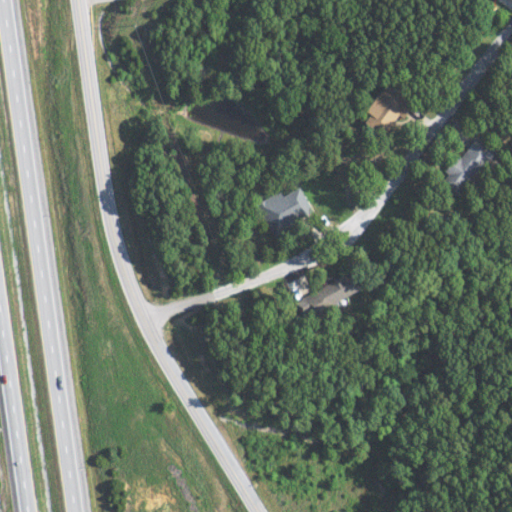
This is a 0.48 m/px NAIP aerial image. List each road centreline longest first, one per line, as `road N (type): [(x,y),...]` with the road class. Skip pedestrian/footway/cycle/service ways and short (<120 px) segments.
road 1 (trunk): [(70,511),(0,8)]
road 2 (residential): [(170,306),(357,236),(511,30)]
road 3 (tertiary): [(79,0),(103,201),(144,315)]
road 4 (tertiary): [(144,315),(251,511)]
road 5 (trunk): [(0,323),(26,511)]
